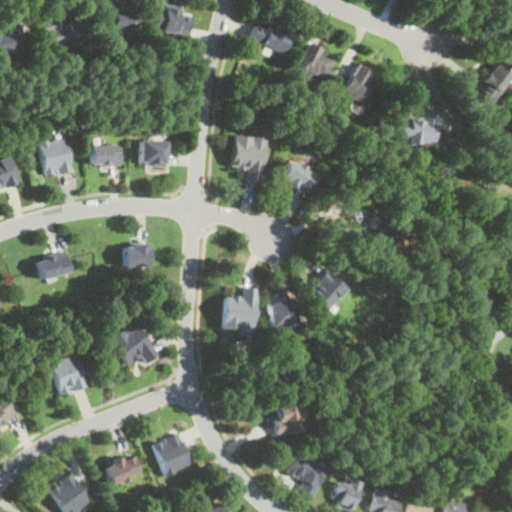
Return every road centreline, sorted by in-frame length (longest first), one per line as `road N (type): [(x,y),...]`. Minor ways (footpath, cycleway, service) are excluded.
road 1 (residential): [(224,0),(204,79),(185,345),(207,430),(274,511)]
road 2 (residential): [(271,238),(233,219),(142,206),(62,213),(0,231)]
road 3 (residential): [(191,388),(46,444),(0,482)]
